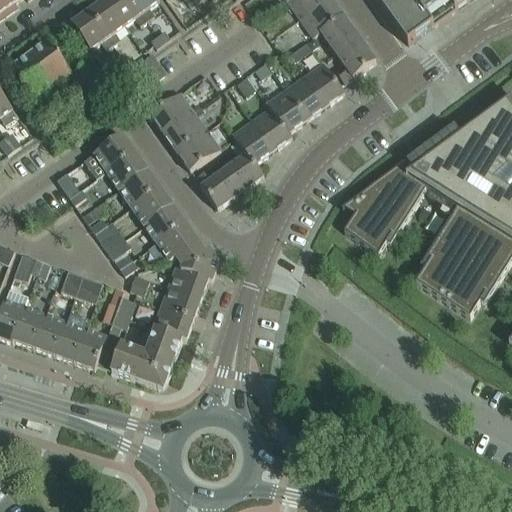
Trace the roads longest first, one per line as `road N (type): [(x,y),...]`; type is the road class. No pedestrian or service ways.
road 1 (residential): [(408,82),(308,166),(258,261)]
road 2 (residential): [(258,261),(217,243),(124,118)]
road 3 (tertiary): [(169,444),(0,394)]
road 4 (residential): [(221,414),(258,261)]
road 5 (tertiary): [(388,511),(255,474)]
road 6 (residential): [(511,6),(408,82)]
